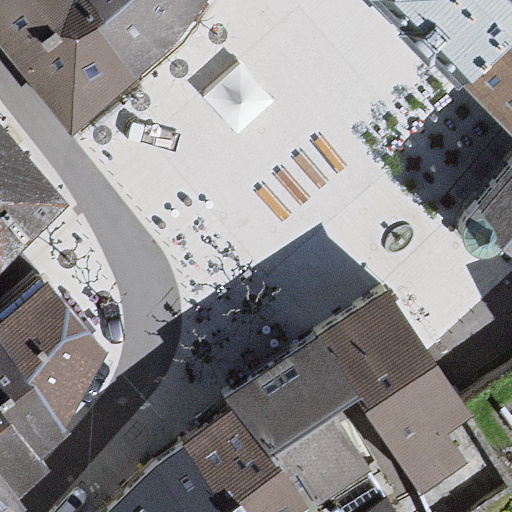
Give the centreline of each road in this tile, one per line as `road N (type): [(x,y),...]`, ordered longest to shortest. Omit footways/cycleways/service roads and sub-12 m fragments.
road 1 (residential): [(258,0),(156,297)]
road 2 (residential): [(34,511),(143,360),(157,322),(156,297)]
road 3 (residential): [(90,188),(0,62)]
road 4 (residential): [(382,219),(511,289)]
road 5 (residential): [(0,279),(90,188)]
road 6 (residential): [(156,297),(90,188)]
